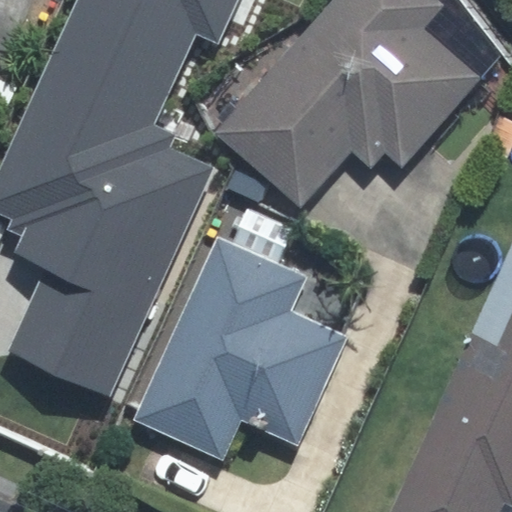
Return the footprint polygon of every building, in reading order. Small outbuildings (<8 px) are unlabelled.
[(454,0),(357,0),(236,136),(320,211),(370,154),(390,172),(404,155),(422,170),(502,81),(446,30),(465,9),(454,0)] [(60,107),(80,66),(61,57),(0,186),(0,223),(28,237),(84,120),(60,107)] [(156,164),(197,187),(217,150),(177,127),(156,164)] [(35,234),(0,306),(0,338),(114,394),(161,296),(117,274),(133,242),(93,222),(78,254),(35,234)] [(306,316),(322,279),(233,239),(150,423),(238,463),(257,422),(313,448),(363,342),(306,316)] [(511,511),(511,283),(409,511),(511,511)]
